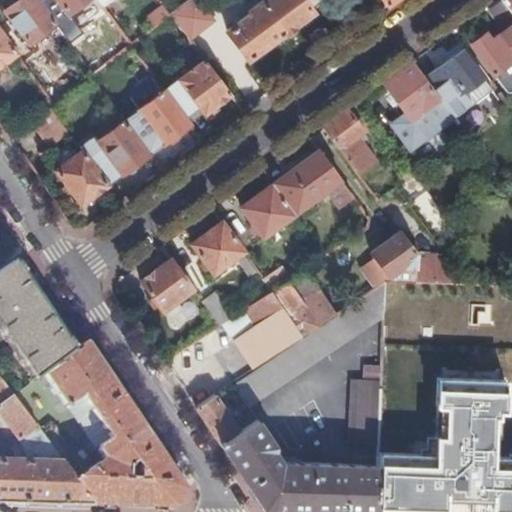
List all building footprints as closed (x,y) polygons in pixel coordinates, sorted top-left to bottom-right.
[(54,24),(35,0),(17,0),(4,10),(29,43),(54,24)] [(58,0),(69,14),(86,0),(58,0)] [(203,0),(189,0),(171,14),(178,24),(206,3),(203,0)] [(250,15),(228,31),(250,59),(313,13),(303,0),(270,0),(266,3),(264,1),(248,12),(250,15)] [(511,0),(501,0),(511,14),(511,0)] [(149,17),(156,26),(171,14),(164,5),(149,17)] [(185,33),(196,47),(209,37),(199,23),(185,33)] [(511,23),(490,39),(485,33),(471,43),(506,92),(511,93),(511,92),(511,23)] [(0,64),(15,54),(0,33),(0,64)] [(86,39),(73,49),(92,75),(106,64),(86,39)] [(424,79),(452,118),(471,103),(473,106),(492,91),(462,50),(424,79)] [(206,61),(165,91),(182,115),(198,103),(203,110),(205,112),(231,93),(206,61)] [(389,79),(382,84),(405,115),(391,126),(409,150),(452,118),(424,79),(412,63),(389,79)] [(182,115),(165,91),(139,110),(163,142),(189,124),(187,122),(182,115)] [(187,122),(203,110),(198,103),(182,115),(187,122)] [(50,106),(30,121),(40,135),(59,120),(50,106)] [(338,117),(322,129),(357,175),(376,161),(357,135),(363,131),(347,110),(338,117)] [(59,120),(40,135),(48,146),(67,132),(59,120)] [(106,184),(107,186),(123,174),(122,172),(147,154),(123,121),(98,140),(92,133),(77,144),(82,152),(106,184)] [(271,187),(292,214),(310,201),(328,187),(341,205),(352,196),(319,150),(289,171),(290,173),(271,187)] [(81,203),(106,184),(82,152),(57,169),(81,203)] [(271,187),(271,185),(242,207),(262,235),(292,214),(271,187)] [(242,251),(221,222),(191,243),(213,272),(242,251)] [(416,252),(400,232),(372,253),(376,259),(370,263),(380,277),(387,272),(391,273),(399,266),(415,268),(416,252)] [(0,272),(16,262),(28,254),(19,241),(0,254),(0,272)] [(191,288),(170,259),(141,280),(163,310),(191,288)] [(451,284),(452,262),(422,260),(421,283),(433,283),(451,284)] [(44,374),(75,352),(16,262),(0,272),(0,331),(33,382),(44,374)] [(380,277),(370,263),(361,269),(372,284),(380,277)] [(232,318),(219,327),(249,373),(335,315),(321,293),(304,304),(289,280),(232,318)] [(249,373),(232,384),(248,409),(382,318),(382,313),(384,282),(335,315),(249,373)] [(201,301),(219,327),(232,318),(214,292),(201,301)] [(143,428),(87,342),(75,352),(44,374),(71,415),(77,411),(74,406),(83,400),(110,439),(99,447),(99,452),(104,460),(75,479),(94,506),(177,509),(185,491),(143,428)] [(380,406),(381,367),(366,366),(365,380),(353,380),(350,445),(378,446),(380,406)] [(0,503),(40,505),(94,506),(75,479),(29,417),(14,397),(0,377),(0,415),(19,441),(29,463),(0,461),(0,503)] [(377,466),(376,511),(511,511),(511,456),(500,457),(501,415),(506,415),(506,380),(434,378),(433,451),(378,450),(377,466)] [(14,397),(29,417),(45,404),(30,384),(14,397)] [(215,394),(196,408),(222,447),(263,507),(269,511),(376,511),(377,466),(296,463),(296,459),(279,458),(274,452),(274,445),(257,419),(252,422),(247,414),(234,423),(215,394)] [(77,411),(71,415),(96,450),(99,447),(110,439),(83,400),(74,406),(77,411)]
